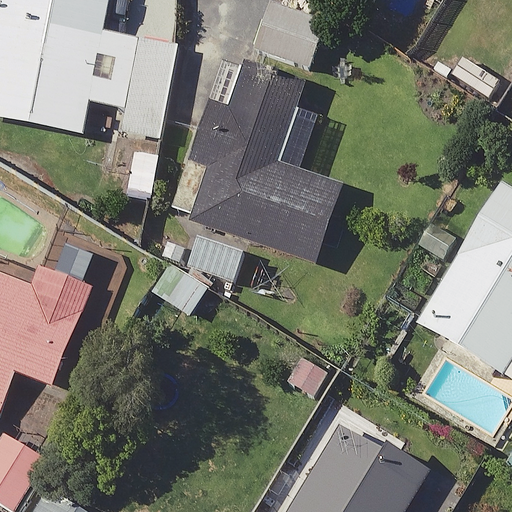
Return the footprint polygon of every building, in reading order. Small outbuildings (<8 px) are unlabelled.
[(180,61),(109,47),(118,0),(0,0),(0,25),(4,26),(0,48),(0,128),(88,146),(95,110),(167,125),(180,61)] [(335,32),(283,12),(265,60),(316,80),(335,32)] [(399,80),(363,71),(355,102),(390,111),(399,80)] [(311,100),(240,78),(191,234),(324,276),(349,197),(286,178),(311,100)] [(511,198),(426,340),(451,355),(423,401),(505,451),(511,439),(511,198)] [(198,323),(219,293),(181,266),(160,296),(198,323)] [(44,274),(37,292),(0,277),(0,417),(5,419),(19,382),(62,399),(76,362),(86,366),(112,300),(44,274)] [(409,511),(428,482),(350,435),(303,511),(409,511)] [(0,511),(27,511),(56,469),(12,441),(0,460),(0,511)] [(78,511),(55,496),(44,511),(78,511)]
